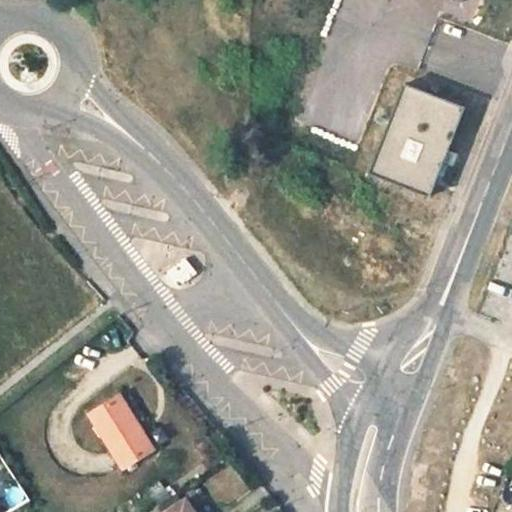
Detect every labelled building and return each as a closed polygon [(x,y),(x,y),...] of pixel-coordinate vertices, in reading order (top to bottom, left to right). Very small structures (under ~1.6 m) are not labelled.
[(368,172),(429,197),(465,107),(404,83),(368,172)] [(156,258),(147,246),(141,250),(150,262),(156,258)] [(185,258),(168,272),(180,286),(197,273),(185,258)] [(274,402),(264,392),(259,397),(269,407),(274,402)] [(118,395),(87,414),(121,465),(152,445),(118,395)] [(307,442),(312,437),(300,427),(296,432),(307,442)] [(163,511),(183,499),(177,489),(145,511),(163,511)] [(193,511),(185,498),(183,499),(163,511),(193,511)]
